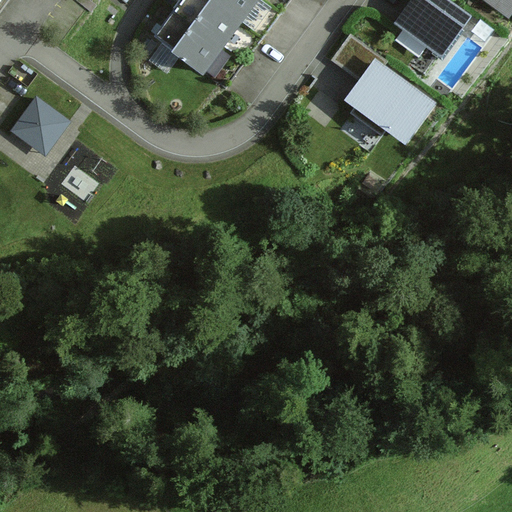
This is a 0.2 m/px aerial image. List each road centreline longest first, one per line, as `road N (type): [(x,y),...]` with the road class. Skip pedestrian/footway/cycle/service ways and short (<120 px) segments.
road 1 (residential): [(346,0),(256,116),(225,138),(164,136),(118,106)]
road 2 (residential): [(118,106),(10,31)]
